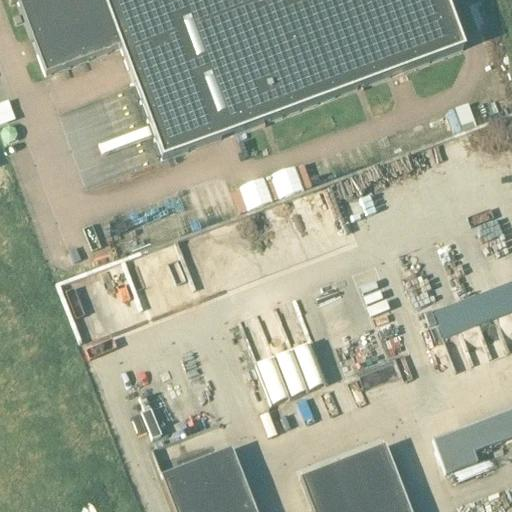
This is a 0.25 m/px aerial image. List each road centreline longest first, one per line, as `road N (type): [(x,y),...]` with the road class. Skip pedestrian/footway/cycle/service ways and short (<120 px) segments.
road 1 (unknown): [(165,511),(117,381),(136,352),(155,342),(210,343),(263,468)]
road 2 (unknown): [(446,511),(415,432),(395,419),(263,468)]
